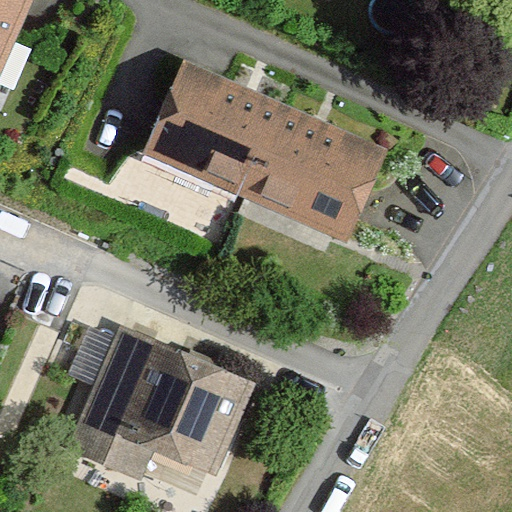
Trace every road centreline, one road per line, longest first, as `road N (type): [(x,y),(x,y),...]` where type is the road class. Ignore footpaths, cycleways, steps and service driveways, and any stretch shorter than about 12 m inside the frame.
road 1 (unknown): [(157,0),(511,152)]
road 2 (residential): [(305,511),(511,186)]
